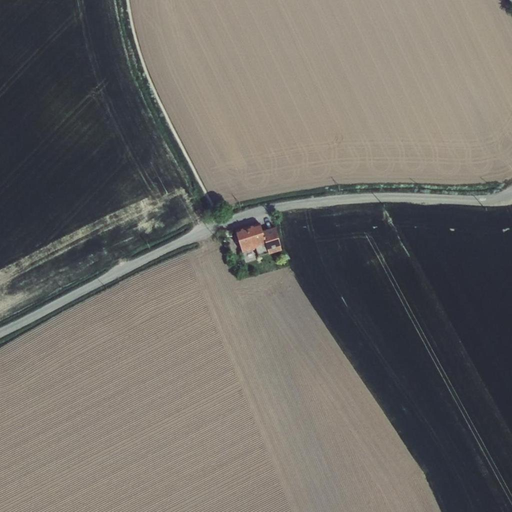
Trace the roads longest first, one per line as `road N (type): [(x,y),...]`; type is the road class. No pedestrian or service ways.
road 1 (unclassified): [(0,332),(264,209),(511,192)]
road 2 (track): [(222,224),(134,46),(126,0)]
